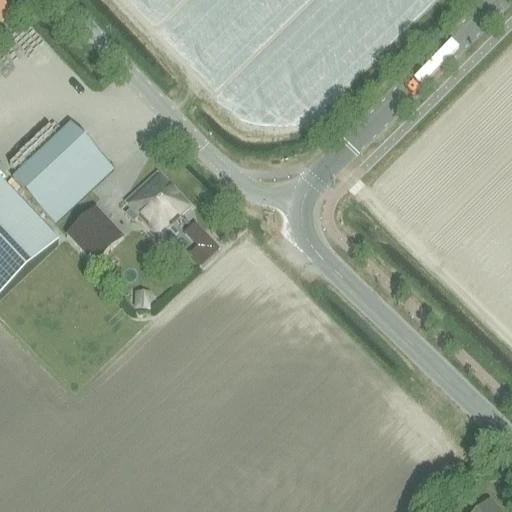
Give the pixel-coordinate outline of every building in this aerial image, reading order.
[(0,25),(9,17),(0,7),(0,25)] [(12,181),(40,210),(97,155),(98,154),(70,125),(64,132),(12,181)] [(113,172),(97,155),(40,210),(55,226),(113,172)] [(157,175),(124,205),(157,240),(189,210),(157,175)] [(0,301),(58,247),(0,185),(0,301)] [(123,240),(96,211),(66,238),(94,268),(123,240)]
